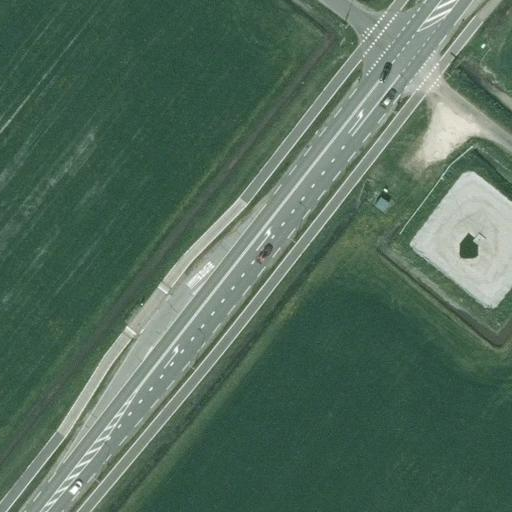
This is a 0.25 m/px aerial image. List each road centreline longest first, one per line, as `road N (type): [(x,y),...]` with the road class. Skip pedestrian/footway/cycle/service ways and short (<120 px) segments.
road 1 (secondary): [(48,511),(407,60)]
road 2 (unclassified): [(511,145),(407,60)]
